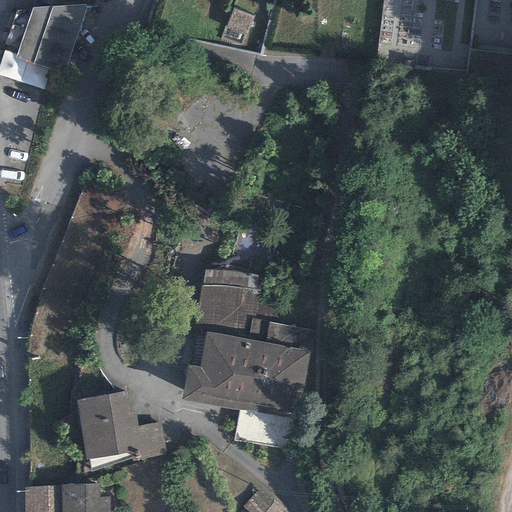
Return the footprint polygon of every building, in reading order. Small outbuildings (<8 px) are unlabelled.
[(84,4),(32,8),(15,57),(64,74),(86,7),(84,4)] [(262,278),(206,268),(203,286),(201,286),(193,334),(205,336),(200,367),(186,365),(181,400),(297,420),(316,310),(259,300),(262,278)] [(124,392),(75,401),(86,460),(138,451),(140,460),(166,455),(159,422),(138,426),(135,411),(128,412),(124,392)] [(60,487),(23,488),(23,511),(108,511),(108,498),(100,498),(100,496),(99,483),(60,484),(60,487)] [(280,511),(282,509),(258,489),(242,507),(244,509),(240,511),(280,511)]
